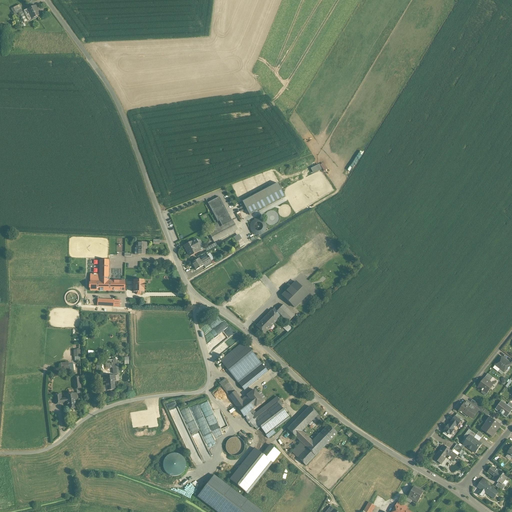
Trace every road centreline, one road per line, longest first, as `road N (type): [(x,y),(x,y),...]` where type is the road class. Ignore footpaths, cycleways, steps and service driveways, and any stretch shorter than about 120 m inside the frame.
road 1 (unclassified): [(0,453),(48,448),(109,406),(200,391),(208,372),(194,313)]
road 2 (unclassified): [(167,237),(110,88),(46,0)]
road 3 (residential): [(408,463),(342,420),(205,302)]
road 4 (residential): [(408,463),(511,331)]
